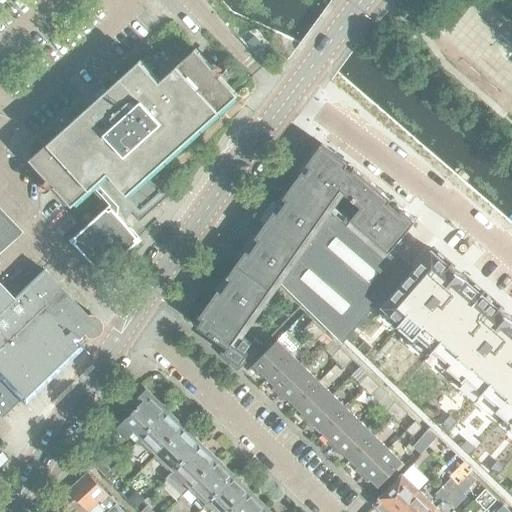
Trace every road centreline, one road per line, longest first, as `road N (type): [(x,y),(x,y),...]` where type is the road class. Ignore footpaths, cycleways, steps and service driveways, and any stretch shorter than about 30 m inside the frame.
road 1 (tertiary): [(293,88),(129,318)]
road 2 (residential): [(326,511),(129,318)]
road 3 (residential): [(511,254),(293,88)]
road 4 (tertiary): [(129,318),(13,511)]
